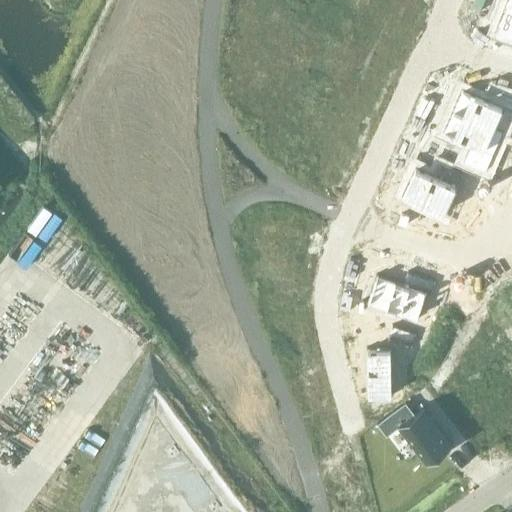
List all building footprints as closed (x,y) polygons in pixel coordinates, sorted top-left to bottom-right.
[(511,0),(507,0),(496,30),(511,36),(511,0)] [(463,87),(453,109),(504,131),(504,130),(495,126),(504,106),(511,109),(511,94),(495,88),(490,99),(463,87)] [(453,109),(444,131),(471,143),(464,159),(487,169),(504,131),(453,109)] [(416,166),(403,195),(445,214),(463,174),(440,163),(435,174),(416,166)] [(367,299),(366,301),(417,319),(427,292),(431,293),(436,280),(408,271),(404,283),(376,273),(375,275),(377,275),(368,300),(367,299)] [(393,325),(389,337),(413,345),(417,333),(393,325)] [(392,347),(368,347),(369,395),(393,395),(392,347)] [(406,401),(378,423),(384,430),(387,435),(399,426),(428,462),(453,443),(424,405),(415,412),(406,401)] [(378,423),(369,430),(374,437),(384,430),(378,423)]
